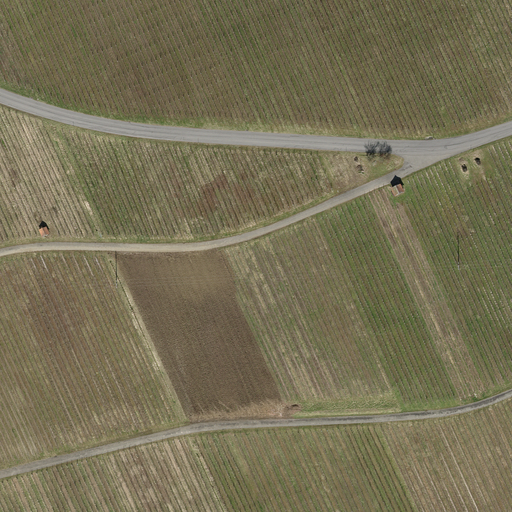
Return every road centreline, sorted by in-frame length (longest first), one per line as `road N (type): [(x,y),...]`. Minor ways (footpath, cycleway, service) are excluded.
road 1 (track): [(0,473),(205,429),(448,412),(511,392)]
road 2 (unclassified): [(511,128),(456,146),(391,149),(113,129),(0,97)]
road 3 (track): [(0,256),(228,245),(413,166),(427,150)]
